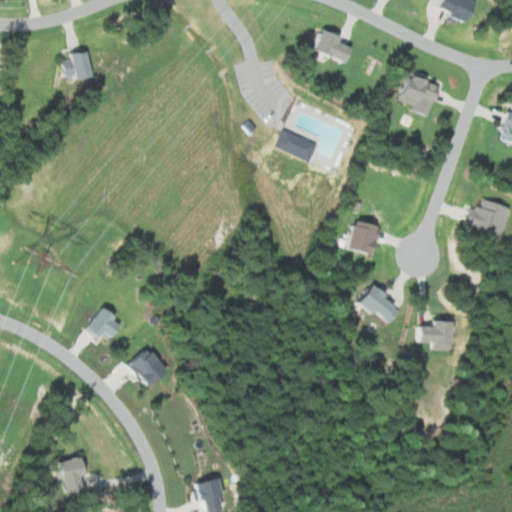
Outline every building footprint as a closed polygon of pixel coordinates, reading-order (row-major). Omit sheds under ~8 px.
[(440,19),(454,24),(462,2),(455,0),(430,0),(428,8),(442,13),(440,19)] [(332,35),(316,27),(304,50),(334,65),(342,49),(329,43),(332,35)] [(66,80),(80,79),(79,55),(55,56),(56,78),(65,77),(66,80)] [(433,88),(400,73),(389,99),(407,107),(406,111),(420,117),(433,88)] [(511,148),(511,115),(501,112),(492,142),(511,148)] [(271,151),(305,161),(311,142),(276,133),(271,151)] [(504,208),(477,201),(476,208),(464,205),(458,227),(497,237),(504,208)] [(339,247),(367,254),(375,226),(346,219),(339,247)] [(393,309),(370,291),(371,289),(363,282),(348,301),(363,313),(366,309),(382,323),(393,309)] [(95,331),(101,337),(113,323),(94,306),(77,326),(89,337),(95,331)] [(424,325),(408,324),(408,341),(427,342),(427,349),(443,350),(444,320),(424,319),(424,325)] [(119,364),(138,384),(156,367),(136,347),(119,364)] [(80,473),(78,456),(51,459),(55,492),(73,490),(71,475),(80,473)] [(198,511),(216,511),(213,496),(216,496),(212,477),(186,481),(189,499),(196,498),(198,511)]
